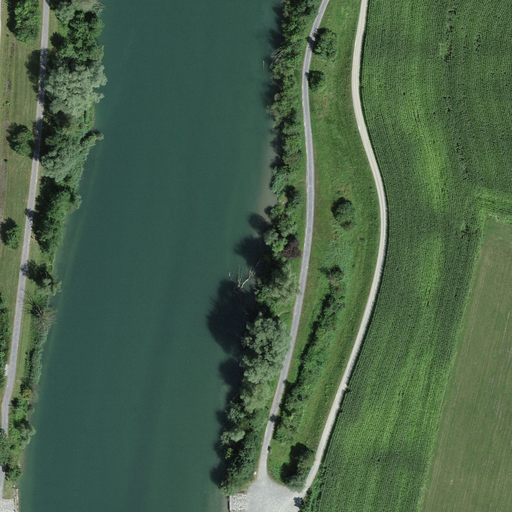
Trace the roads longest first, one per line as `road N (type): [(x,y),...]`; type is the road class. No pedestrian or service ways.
road 1 (track): [(362,0),(358,117),(384,198),(378,266),(345,381),(301,491),(285,502)]
road 2 (track): [(0,487),(52,0)]
road 3 (track): [(323,0),(308,57),(311,175),(268,471)]
